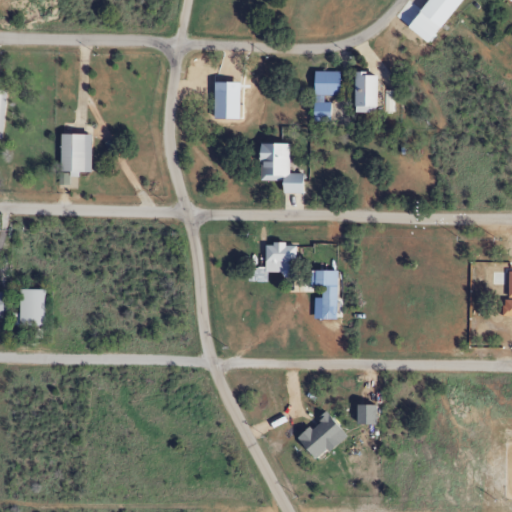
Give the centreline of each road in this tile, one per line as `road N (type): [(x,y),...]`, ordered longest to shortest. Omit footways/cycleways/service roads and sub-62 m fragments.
road 1 (residential): [(287,511),(217,380),(201,323),(189,213),(168,129),(186,0)]
road 2 (residential): [(0,357),(511,366)]
road 3 (residential): [(402,0),(363,35),(331,48),(0,35)]
road 4 (residential): [(511,219),(189,213)]
road 5 (residential): [(189,213),(0,207)]
